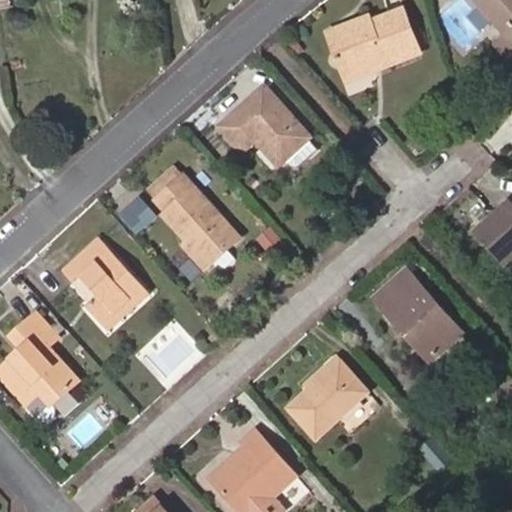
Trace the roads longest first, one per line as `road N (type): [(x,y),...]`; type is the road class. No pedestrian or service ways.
road 1 (residential): [(81,511),(468,155)]
road 2 (residential): [(0,258),(289,0)]
